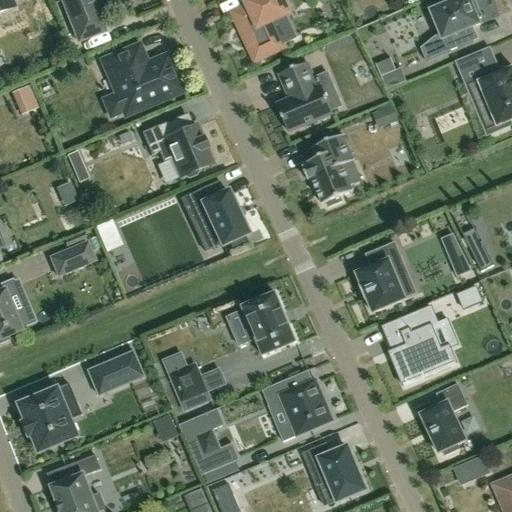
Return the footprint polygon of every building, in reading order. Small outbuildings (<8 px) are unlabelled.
[(0,0),(0,13),(13,8),(10,1),(11,0),(0,0)] [(62,0),(79,40),(101,32),(103,35),(107,33),(93,0),(62,0)] [(250,8),(235,15),(243,32),(242,33),(243,34),(245,33),(248,40),(246,41),(247,42),(256,60),(282,48),(281,45),(295,39),(284,15),(287,14),(280,0),(254,0),(247,3),(250,8)] [(471,28),(473,28),(480,25),(478,21),(483,19),(475,0),(460,0),(458,1),(457,0),(453,0),(445,4),(446,6),(432,12),(441,33),(420,49),(426,62),(474,42),(470,33),(471,28)] [(140,44),(100,61),(114,95),(102,100),(110,119),(122,114),(124,119),(184,94),(168,54),(147,62),(140,44)] [(485,115),(493,134),(511,126),(510,123),(511,122),(511,69),(501,74),(489,49),(456,63),(461,75),(475,69),(480,80),(472,83),(480,101),(485,99),(491,113),(485,115)] [(376,66),(381,78),(395,72),(390,60),(376,66)] [(333,114),(331,111),(322,88),(317,90),(307,65),(280,76),(291,101),(277,106),(289,133),(305,126),(307,129),(319,125),(317,121),(333,114)] [(21,110),(34,104),(27,87),(14,93),(21,110)] [(177,131),(172,121),(142,134),(151,157),(159,153),(163,164),(172,160),(180,179),(183,177),(189,179),(196,176),(198,171),(213,165),(207,150),(207,149),(207,148),(206,149),(203,140),(203,139),(202,139),(197,126),(181,132),(177,131)] [(353,193),(350,186),(342,167),(354,162),(343,136),(312,149),(317,160),(305,165),(307,169),(303,170),(308,181),(312,180),(322,205),(326,204),(328,209),(342,203),(340,198),(353,193)] [(77,152),(67,157),(72,167),(81,163),(77,152)] [(202,190),(180,200),(190,221),(205,214),(220,246),(221,248),(230,244),(232,248),(246,241),(244,237),(248,235),(240,218),(241,218),(236,208),(235,208),(228,191),(224,193),(207,201),(202,190)] [(114,233),(109,221),(95,227),(100,239),(114,233)] [(449,257),(461,252),(453,236),(442,240),(449,257)] [(95,262),(87,243),(50,259),(58,277),(95,262)] [(482,244),(469,250),(481,273),(494,267),(489,258),(488,259),(483,248),(485,247),(483,243),(482,244)] [(406,301),(405,299),(397,279),(408,275),(395,244),(366,256),(372,269),(357,275),(362,289),(367,301),(368,301),(373,314),(406,301)] [(21,332),(11,309),(7,299),(18,294),(12,281),(0,285),(0,292),(0,293),(0,292),(0,344),(9,341),(7,337),(21,332)] [(476,288),(458,296),(464,311),(482,303),(476,288)] [(244,311),(226,318),(239,348),(257,341),(263,356),(262,356),(263,358),(265,357),(294,344),(295,345),(297,344),(296,342),(295,342),(289,327),(289,326),(283,312),(276,297),(277,296),(276,294),(274,295),(274,296),(245,308),(244,307),(242,308),(243,310),(244,310),(244,311)] [(431,308),(387,327),(399,357),(395,358),(406,384),(403,385),(404,388),(457,366),(456,364),(454,364),(449,351),(448,348),(441,351),(432,329),(438,326),(437,324),(431,308)] [(145,378),(134,353),(89,372),(99,397),(145,378)] [(182,403),(207,393),(196,366),(181,372),(181,370),(176,372),(177,374),(170,377),(182,403)] [(293,379),(262,391),(270,409),(283,404),(296,436),(297,438),(298,437),(332,423),(334,422),(333,421),(316,383),(317,383),(316,381),(315,382),(313,383),(297,390),(293,379)] [(442,407),(421,416),(439,455),(443,453),(445,457),(460,450),(458,446),(466,442),(453,414),(468,407),(458,385),(437,396),(442,407)] [(77,435),(71,421),(59,392),(60,392),(58,389),(56,390),(56,391),(22,405),(19,406),(20,408),(21,408),(27,423),(26,424),(26,423),(23,424),(24,427),(25,427),(28,436),(29,439),(32,438),(31,437),(33,437),(39,452),(38,452),(39,454),(42,453),(76,438),(76,439),(79,438),(78,435),(77,435)] [(222,450),(214,431),(225,427),(218,410),(179,426),(201,477),(240,461),(233,445),(222,450)] [(326,445),(302,455),(316,486),(328,481),(338,503),(365,491),(359,476),(360,475),(355,464),(354,464),(348,449),(331,456),(326,445)] [(71,481),(52,488),(58,504),(57,505),(60,511),(101,511),(106,511),(99,495),(92,497),(84,477),(101,471),(96,456),(66,468),(71,481)] [(483,459),(468,465),(474,480),(489,474),(483,459)] [(511,511),(511,479),(494,487),(505,511),(511,511)] [(231,481),(210,490),(215,501),(236,492),(231,481)] [(202,490),(187,496),(193,511),(208,505),(202,490)]
